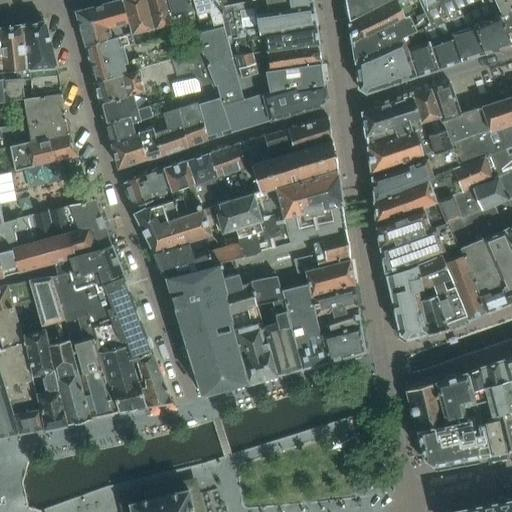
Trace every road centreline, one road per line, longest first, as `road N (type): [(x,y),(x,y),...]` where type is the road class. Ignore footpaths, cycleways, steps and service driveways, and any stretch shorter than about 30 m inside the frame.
road 1 (residential): [(191,396),(110,177),(62,7)]
road 2 (residential): [(328,0),(380,356)]
